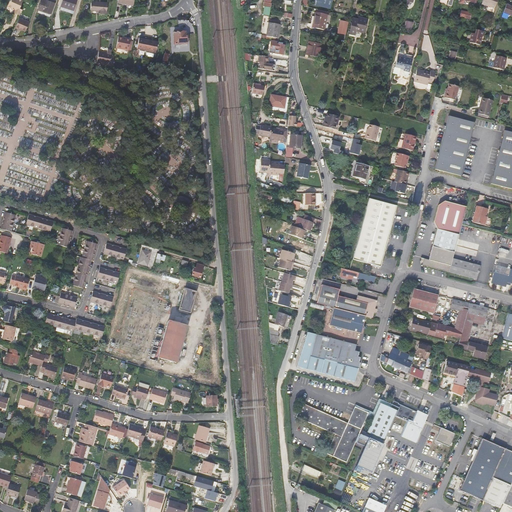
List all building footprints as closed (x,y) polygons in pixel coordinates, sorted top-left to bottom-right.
[(14,9),(17,0),(9,0),(7,7),(11,8),(14,9)] [(22,0),(17,0),(14,9),(15,10),(14,11),(13,13),(20,15),(22,10),(19,8),(22,0)] [(37,12),(49,16),(50,13),(54,3),(45,0),(40,0),(38,9),(37,12)] [(62,0),(59,10),(73,14),(77,0),(62,0)] [(330,9),(331,0),(313,0),(312,5),(330,9)] [(90,10),(98,11),(101,11),(101,14),(106,14),(108,3),(91,1),(90,10)] [(511,6),(506,4),(501,17),(507,19),(508,14),(511,15),(511,6)] [(470,19),(471,13),(461,11),(460,17),(470,19)] [(323,30),(327,15),(316,12),(315,16),(312,16),(310,28),(315,29),(316,28),(323,30)] [(29,21),(19,17),(15,27),(19,29),(19,28),(26,30),(29,21)] [(367,19),(359,18),(358,20),(357,20),(353,19),(349,35),(354,37),(356,31),(364,33),(367,19)] [(348,22),(340,20),(337,33),(345,35),(348,22)] [(411,30),(413,22),(406,21),(404,28),(411,30)] [(269,23),(266,36),(277,38),(279,25),(269,23)] [(185,41),(185,29),(172,30),(173,41),(185,41)] [(472,33),(470,42),(479,45),(483,31),(479,30),(475,29),(474,34),(472,33)] [(121,37),(121,35),(117,34),(115,46),(126,48),(128,38),(124,37),(121,37)] [(157,43),(139,39),(136,50),(155,53),(157,43)] [(277,44),(277,42),(271,41),(269,53),(283,55),(284,45),(277,44)] [(318,57),(320,45),(308,42),(306,54),(318,57)] [(113,57),(109,56),(110,51),(110,48),(106,47),(105,50),(105,51),(97,50),(95,60),(112,64),(113,57)] [(456,59),(457,53),(451,51),(450,54),(449,57),(456,59)] [(409,72),(412,56),(398,53),(395,67),(393,73),(399,74),(400,68),(403,69),(403,71),(404,71),(404,73),(406,76),(408,77),(409,72)] [(264,56),(260,55),(259,62),(260,62),(259,69),(267,70),(267,69),(278,71),(278,65),(268,63),(269,57),(264,56)] [(490,63),(489,67),(503,70),(506,58),(496,56),(494,64),(490,63)] [(430,71),(430,73),(429,74),(423,73),(423,71),(417,69),(414,81),(427,85),(428,82),(432,83),(433,79),(435,72),(430,71)] [(455,100),(458,87),(448,84),(445,98),(455,100)] [(260,86),(253,85),(251,94),(262,96),(264,87),(260,86)] [(268,109),(283,112),(286,98),(270,95),(268,109)] [(477,114),(488,116),(492,100),(484,98),(484,97),(480,96),(479,96),(478,97),(477,98),(476,99),(474,106),(479,107),(477,114)] [(288,126),(296,126),(296,123),(295,123),(295,119),(295,116),(292,116),(292,112),(289,112),(288,120),(287,125),(287,126),(288,126)] [(323,126),(335,129),(336,124),(338,125),(340,117),(328,114),(326,120),(325,120),(323,126)] [(449,116),(435,169),(460,175),(473,122),(449,116)] [(259,136),(263,136),(265,126),(260,125),(260,127),(257,126),(256,133),(259,134),(259,136)] [(368,133),(366,133),(365,138),(375,141),(379,127),(370,125),(369,130),(368,133)] [(286,139),(287,129),(284,128),(280,128),(280,129),(276,129),(271,128),(271,127),(265,126),(263,136),(270,137),(270,139),(278,140),(282,140),(283,138),(286,139)] [(511,188),(511,132),(504,130),(490,183),(511,188)] [(405,134),(401,148),(412,151),(416,137),(405,134)] [(290,135),(289,147),(291,147),(301,148),(302,136),(290,135)] [(332,141),(330,148),(339,151),(341,143),(332,141)] [(408,156),(396,153),(394,160),(395,160),(394,165),(404,168),(405,164),(406,165),(408,156)] [(283,174),(283,166),(279,166),(279,163),(270,162),(270,161),(260,160),(259,172),(268,173),(268,176),(271,177),(271,175),(278,176),(278,173),(283,174)] [(299,163),(296,177),(307,179),(310,166),(299,163)] [(352,177),(359,178),(365,180),(366,174),(368,166),(356,163),(352,177)] [(407,176),(408,172),(397,169),(394,181),(404,184),(406,179),(406,176),(407,176)] [(368,175),(366,174),(365,180),(359,178),(359,181),(366,183),(368,175)] [(258,188),(267,191),(269,186),(259,183),(257,188),(258,188)] [(258,203),(262,204),(265,194),(269,196),(270,193),(266,192),(266,191),(261,189),(258,198),(258,203)] [(291,204),(293,199),(289,198),(290,195),(280,192),(280,191),(276,190),(275,193),(278,194),(277,198),(277,199),(291,204)] [(314,193),(303,193),(303,200),(305,200),(305,205),(314,205),(314,193)] [(377,201),(369,198),(352,259),(380,267),(397,206),(377,201)] [(299,209),(301,202),(294,200),(292,208),(299,209)] [(454,253),(462,223),(466,207),(443,201),(437,205),(434,216),(432,223),(436,229),(428,260),(424,259),(422,265),(449,272),(454,253)] [(485,225),(486,220),(485,219),(485,216),(487,208),(476,206),(472,222),(485,225)] [(0,229),(11,232),(15,216),(5,213),(0,229)] [(28,215),(25,225),(49,232),(52,221),(28,215)] [(295,226),(301,228),(310,231),(313,222),(303,218),(303,220),(298,218),(295,226)] [(292,226),(289,234),(303,240),(306,231),(292,226)] [(272,230),(260,227),(261,232),(268,235),(269,235),(271,235),(272,230)] [(57,245),(67,248),(72,231),(61,228),(57,245)] [(1,236),(0,239),(0,251),(7,253),(11,238),(1,236)] [(32,242),(31,248),(34,249),(32,254),(42,257),(45,245),(32,242)] [(86,242),(83,252),(94,255),(97,245),(86,242)] [(123,260),(126,249),(106,244),(103,255),(123,260)] [(142,250),(139,263),(147,266),(150,252),(142,250)] [(281,259),(278,268),(291,272),(294,263),(293,263),(295,254),(282,251),(280,259),(281,259)] [(94,255),(83,252),(81,258),(80,258),(72,286),(83,289),(91,261),(93,261),(94,255)] [(160,263),(161,260),(164,261),(166,255),(158,253),(155,262),(160,263)] [(479,259),(454,253),(449,272),(474,279),(479,259)] [(205,264),(199,262),(198,267),(196,266),(194,273),(202,275),(205,264)] [(117,284),(120,273),(100,268),(97,279),(117,284)] [(346,269),(342,268),(341,272),(340,276),(351,279),(352,279),(352,278),(353,278),(353,277),(353,276),(358,277),(358,278),(374,282),(375,277),(346,269)] [(508,276),(495,272),(494,273),(491,282),(492,284),(505,287),(506,287),(507,283),(511,283),(511,270),(510,270),(508,276)] [(284,273),(281,282),(291,285),(292,281),(293,281),(295,276),(291,275),(284,273)] [(162,280),(179,283),(180,277),(163,274),(162,280)] [(26,291),(29,279),(15,276),(11,276),(9,284),(12,285),(12,286),(22,288),(22,289),(26,291)] [(32,289),(36,290),(36,289),(39,289),(44,291),(47,280),(35,277),(32,289)] [(281,282),(278,291),(288,294),(289,290),(290,290),(292,285),(291,285),(281,282)] [(333,308),(365,316),(372,317),(373,312),(375,312),(375,309),(374,309),(376,301),(357,296),(356,301),(337,296),(339,290),(321,285),(316,303),(333,308)] [(186,288),(180,308),(190,312),(196,291),(186,288)] [(433,313),(438,295),(414,289),(409,307),(433,313)] [(110,308),(113,298),(93,292),(90,303),(110,308)] [(61,294),(59,299),(59,300),(60,302),(59,304),(74,308),(77,298),(61,294)] [(463,309),(465,302),(452,299),(450,308),(459,311),(454,329),(431,323),(428,334),(428,335),(443,338),(444,334),(460,338),(463,328),(466,315),(467,310),(463,309)] [(473,317),(472,322),(483,325),(487,308),(469,303),(467,310),(466,315),(473,317)] [(15,311),(18,312),(19,309),(9,307),(7,306),(6,306),(5,307),(4,308),(4,309),(4,310),(4,311),(5,312),(6,313),(4,322),(12,324),(14,314),(15,311)] [(361,333),(365,316),(333,308),(329,325),(361,333)] [(278,312),(274,324),(286,328),(290,316),(278,312)] [(511,314),(507,313),(501,338),(511,340),(511,314)] [(45,324),(53,327),(56,316),(48,314),(45,324)] [(459,340),(467,342),(472,322),(473,317),(466,315),(463,328),(460,338),(459,340)] [(56,316),(53,327),(73,332),(74,330),(93,335),(92,339),(100,342),(101,337),(102,338),(105,327),(77,319),(76,321),(56,316)] [(428,334),(431,323),(409,317),(406,329),(428,334)] [(168,321),(158,358),(176,363),(186,326),(168,321)] [(16,328),(6,325),(3,339),(13,341),(16,328)] [(270,340),(277,342),(278,336),(277,336),(279,331),(273,330),(273,328),(269,327),(270,340)] [(356,344),(308,332),(300,367),(355,381),(358,368),(359,368),(360,363),(358,363),(360,357),(358,356),(359,352),(357,351),(357,349),(355,349),(356,344)] [(458,345),(457,348),(473,352),(472,357),(483,359),(486,347),(467,342),(459,340),(458,345)] [(427,360),(431,344),(419,341),(416,355),(423,357),(423,359),(427,360)] [(18,352),(10,349),(9,354),(8,354),(7,357),(5,364),(13,366),(13,364),(18,365),(20,357),(17,356),(18,352)] [(29,362),(42,366),(43,362),(45,356),(32,352),(29,362)] [(398,352),(396,357),(406,362),(407,359),(408,356),(398,352)] [(58,368),(47,365),(48,361),(49,356),(45,355),(45,356),(43,362),(42,366),(40,372),(44,373),(44,374),(55,378),(58,368)] [(394,363),(380,357),(380,359),(380,361),(392,367),(394,363)] [(407,359),(406,362),(396,357),(394,363),(392,367),(409,374),(411,368),(413,361),(407,359)] [(430,362),(427,361),(426,364),(424,369),(424,372),(422,379),(427,381),(430,371),(428,370),(430,362)] [(469,369),(469,367),(446,361),(442,375),(455,379),(451,392),(461,397),(467,376),(469,369)] [(424,369),(426,364),(422,363),(420,365),(419,370),(417,378),(422,379),(424,372),(424,369)] [(419,370),(412,366),(411,368),(409,374),(417,378),(419,370)] [(65,367),(61,378),(65,379),(66,378),(74,380),(76,371),(65,367)] [(475,371),(469,369),(467,376),(474,377),(473,379),(480,381),(484,382),(488,383),(491,374),(476,370),(475,371)] [(94,390),(97,379),(82,375),(82,373),(79,372),(76,383),(79,383),(79,385),(94,390)] [(101,375),(98,385),(103,387),(104,385),(111,387),(113,378),(101,375)] [(114,385),(112,394),(115,395),(115,396),(125,399),(129,389),(114,385)] [(138,386),(137,386),(136,389),(133,388),(131,395),(134,396),(146,399),(149,390),(148,389),(138,386)] [(489,390),(482,388),(479,387),(477,392),(479,392),(481,398),(475,401),(477,404),(482,405),(485,404),(494,406),(497,396),(488,393),(489,390)] [(173,388),(171,395),(175,396),(173,400),(181,402),(181,400),(188,403),(191,393),(173,388)] [(152,389),(149,399),(164,403),(167,393),(152,389)] [(359,410),(360,409),(364,411),(363,412),(368,414),(367,418),(372,420),(379,404),(389,408),(390,406),(384,403),(387,394),(385,393),(381,402),(378,400),(372,414),(355,406),(354,408),(359,410)] [(36,398),(29,396),(28,397),(22,395),(18,405),(33,409),(36,398)] [(206,396),(207,407),(217,406),(217,395),(206,396)] [(50,415),(54,404),(39,400),(36,410),(50,415)] [(384,441),(395,417),(407,423),(400,438),(414,444),(420,429),(425,417),(397,405),(397,404),(392,402),(390,406),(389,408),(379,404),(372,420),(366,433),(384,441)] [(335,435),(327,454),(347,463),(355,444),(364,448),(356,467),(371,474),(380,453),(381,450),(383,446),(359,435),(367,418),(368,414),(363,412),(364,411),(360,409),(359,410),(354,408),(352,413),(347,425),(302,404),(296,417),(335,435)] [(96,411),(93,422),(98,423),(106,425),(109,414),(103,412),(103,413),(96,411)] [(67,426),(70,416),(66,414),(66,416),(57,413),(55,422),(67,426)] [(79,442),(88,445),(92,446),(97,428),(95,427),(86,424),(85,429),(83,428),(80,436),(79,442)] [(142,443),(146,430),(142,429),(143,428),(129,425),(128,429),(126,436),(140,440),(139,442),(142,443)] [(126,436),(128,429),(121,427),(121,428),(114,426),(111,436),(125,440),(126,436)] [(195,440),(205,443),(207,436),(208,436),(210,430),(199,427),(195,440)] [(454,434),(441,427),(435,440),(449,447),(454,434)] [(161,441),(164,432),(150,428),(147,437),(161,441)] [(173,436),(166,434),(163,444),(174,447),(177,436),(173,435),(173,436)] [(473,456),(470,463),(458,491),(482,500),(500,508),(502,504),(511,479),(511,451),(504,448),(481,439),(475,450),(472,449),(470,455),(472,456),(473,456)] [(192,454),(207,459),(209,454),(212,447),(195,443),(192,454)] [(76,449),(73,456),(83,459),(87,447),(76,444),(75,448),(76,449)] [(83,465),(71,461),(70,466),(71,466),(69,472),(80,475),(81,470),(83,465)] [(133,478),(137,464),(126,461),(122,475),(133,478)] [(203,461),(200,473),(210,476),(213,464),(203,461)] [(42,476),(42,475),(43,472),(45,467),(36,464),(33,473),(34,473),(31,481),(38,483),(40,479),(41,476),(42,476)] [(321,472),(304,464),(301,470),(317,477),(317,475),(319,476),(321,472)] [(171,469),(166,468),(165,472),(175,475),(175,476),(183,479),(184,477),(195,480),(193,485),(203,488),(204,484),(215,487),(216,482),(171,469)] [(11,477),(0,473),(0,485),(4,486),(8,488),(9,484),(11,477)] [(80,481),(74,479),(71,478),(69,485),(66,492),(77,496),(81,481),(80,481)] [(109,491),(102,479),(93,505),(104,509),(109,491)] [(511,479),(502,504),(511,508),(511,479)] [(345,483),(339,480),(335,488),(341,491),(345,483)] [(112,489),(117,497),(122,495),(122,496),(125,494),(125,493),(129,490),(123,481),(112,489)] [(9,484),(8,488),(6,494),(11,496),(17,498),(20,488),(9,484)] [(201,488),(198,497),(215,503),(218,493),(201,488)] [(24,500),(29,501),(28,503),(31,503),(33,504),(34,502),(38,503),(39,498),(38,498),(35,497),(36,495),(37,493),(27,490),(24,500)] [(150,495),(147,505),(160,509),(163,499),(150,495)] [(75,511),(79,501),(70,498),(67,506),(66,506),(64,511),(65,511),(75,511)] [(367,498),(362,511),(383,511),(386,504),(367,498)] [(169,501),(165,511),(184,511),(187,506),(169,501)] [(336,511),(337,511),(320,503),(315,511),(336,511)]
